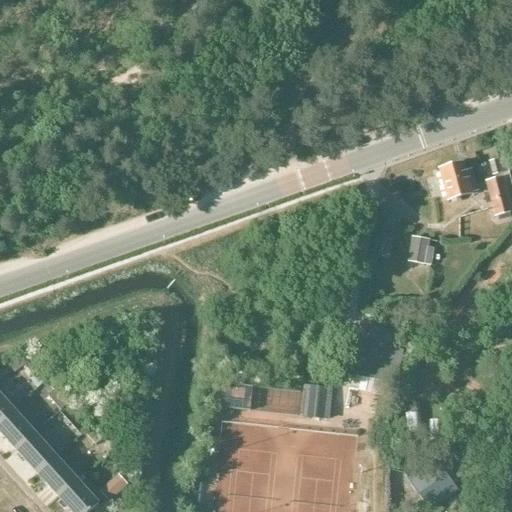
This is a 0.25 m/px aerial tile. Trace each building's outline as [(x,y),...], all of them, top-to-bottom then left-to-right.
[(505,159),(488,163),(492,177),(502,174),(502,171),(508,169),(505,159)] [(478,192),(472,170),(467,171),(465,164),(439,171),(448,203),(473,195),(473,194),(478,192)] [(511,197),(509,198),(504,178),(484,183),(487,193),(482,195),(485,205),(490,204),(493,218),(497,217),(498,220),(510,217),(509,213),(511,212),(511,197)] [(434,249),(428,248),(430,241),(412,238),(408,263),(431,267),(434,249)] [(397,383),(404,351),(394,350),(397,334),(363,326),(353,375),(387,383),(387,381),(397,383)] [(14,374),(23,368),(29,364),(24,357),(10,367),(14,374)] [(29,364),(23,368),(27,375),(31,372),(33,370),(29,364)] [(43,383),(33,370),(31,372),(34,377),(30,380),(36,388),(43,383)] [(331,389),(305,386),(302,416),(328,419),(331,389)] [(55,392),(48,398),(59,411),(66,405),(55,392)] [(0,421),(12,411),(0,397),(0,421)] [(12,411),(0,421),(0,431),(16,450),(33,434),(12,411)] [(94,427),(85,434),(95,446),(104,439),(94,427)] [(55,458),(33,434),(16,450),(37,473),(55,458)] [(55,458),(37,473),(58,497),(76,481),(55,458)] [(439,464),(421,481),(432,493),(422,503),(430,511),(458,486),(439,464)] [(118,477),(100,493),(108,502),(126,486),(118,477)] [(89,511),(97,505),(76,481),(58,497),(72,511),(89,511)]
